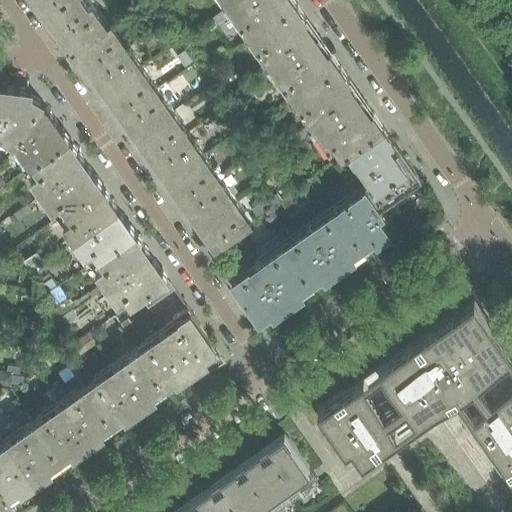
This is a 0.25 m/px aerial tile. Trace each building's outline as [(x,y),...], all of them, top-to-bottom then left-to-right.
[(107,23),(90,0),(37,0),(43,8),(44,7),(49,14),(48,15),(54,23),(55,22),(60,30),(59,30),(70,45),(69,46),(71,50),(107,23)] [(227,0),(251,34),(297,2),(295,0),(227,0)] [(325,52),(303,20),(302,19),(307,16),(297,2),(251,34),(295,95),(340,63),(330,49),(325,52)] [(212,16),(223,8),(220,4),(209,11),(212,16)] [(216,21),(226,14),(223,8),(212,16),(216,21)] [(200,21),(209,15),(205,10),(196,15),(200,21)] [(124,45),(117,36),(120,33),(111,21),(107,23),(71,50),(73,52),(78,49),(91,67),(124,45)] [(150,75),(142,64),(133,51),(130,54),(124,45),(91,67),(104,86),(103,87),(108,94),(109,93),(122,111),(154,89),(164,82),(156,70),(150,75)] [(195,60),(189,50),(186,47),(177,54),(186,67),(195,60)] [(369,114),(346,81),(345,81),(350,77),(340,63),(295,95),(338,157),(347,151),(383,125),(373,110),(369,114)] [(253,78),(266,69),(262,64),(250,73),(253,78)] [(257,83),(270,74),(266,69),(253,78),(257,83)] [(0,137),(17,145),(42,99),(31,93),(31,88),(0,83),(0,137)] [(182,121),(173,109),(164,96),(161,98),(154,89),(122,111),(136,131),(134,131),(138,137),(140,136),(153,155),(185,133),(179,124),(182,121)] [(69,137),(61,126),(46,105),(41,102),(43,100),(42,99),(17,145),(31,164),(33,164),(69,137)] [(299,138),(310,130),(306,125),(295,133),(299,138)] [(420,176),(399,146),(383,125),(347,151),(368,182),(365,184),(380,205),(406,186),(411,188),(417,184),(417,178),(420,176)] [(303,143),(313,136),(310,130),(299,138),(303,143)] [(213,165),(205,153),(195,139),(192,142),(185,133),(153,155),(166,174),(165,175),(169,181),(171,180),(184,199),(216,177),(210,168),(213,165)] [(102,184),(86,161),(69,137),(33,164),(40,174),(33,179),(52,205),(59,200),(65,210),(102,184)] [(257,148),(250,138),(243,144),(250,153),(257,148)] [(247,221),(240,211),(244,209),(225,182),(222,185),(216,177),(184,199),(197,218),(196,219),(200,224),(200,225),(202,224),(215,243),(230,233),(237,228),(244,223),(247,221)] [(135,230),(118,207),(102,184),(65,210),(72,220),(65,225),(85,253),(81,256),(87,264),(98,257),(135,230)] [(395,226),(380,205),(365,184),(336,205),(363,243),(375,235),(377,239),(395,226)] [(255,215),(270,205),(266,199),(251,209),(255,215)] [(301,210),(299,207),(295,202),(286,209),(292,217),(301,210)] [(314,213),(307,202),(299,207),(301,210),(307,218),(314,213)] [(28,203),(14,213),(19,220),(33,210),(28,203)] [(363,243),(336,205),(284,242),(312,279),(323,272),(326,275),(355,255),(352,251),(363,243)] [(14,213),(9,216),(15,223),(19,220),(14,213)] [(241,233),(248,228),(244,223),(237,228),(241,233)] [(167,276),(151,254),(135,230),(98,257),(104,265),(97,270),(123,307),(141,295),(167,276)] [(217,256),(237,243),(230,233),(215,243),(210,247),(217,256)] [(58,249),(66,244),(63,240),(55,246),(58,249)] [(312,279),(284,242),(259,260),(232,278),(259,317),(271,308),(274,312),(303,291),(301,287),(312,279)] [(41,262),(34,251),(22,260),(29,270),(41,262)] [(52,272),(38,281),(45,291),(59,282),(52,272)] [(148,306),(175,287),(167,276),(141,295),(148,306)] [(74,306),(59,284),(45,294),(60,315),(72,307),(74,306)] [(97,286),(89,291),(92,295),(100,290),(97,286)] [(225,358),(188,306),(171,318),(174,322),(139,347),(164,383),(176,375),(178,379),(207,359),(213,367),(225,358)] [(72,323),(77,313),(72,307),(60,315),(67,326),(72,323)] [(128,317),(121,322),(126,329),(133,324),(128,317)] [(63,350),(64,322),(46,321),(42,347),(63,350)] [(97,342),(92,335),(89,331),(72,343),(79,354),(97,342)] [(38,367),(41,347),(27,346),(24,365),(38,367)] [(164,383),(139,347),(87,383),(113,420),(124,412),(126,416),(156,395),(153,391),(164,383)] [(8,364),(6,372),(12,373),(20,374),(21,366),(8,364)] [(0,371),(0,380),(3,384),(11,385),(11,383),(12,378),(12,373),(6,372),(0,371)] [(12,378),(11,383),(16,383),(24,378),(24,374),(20,374),(12,373),(12,378)] [(60,391),(54,382),(50,385),(52,389),(56,394),(60,391)] [(113,420),(87,383),(35,420),(60,457),(72,449),(74,452),(104,432),(101,428),(113,420)] [(57,396),(56,394),(52,389),(48,392),(53,399),(57,396)] [(60,457),(35,420),(0,444),(0,477),(10,492),(20,485),(22,489),(52,468),(50,464),(60,457)] [(245,511),(246,511),(258,511),(266,507),(261,501),(271,495),(275,500),(290,490),(286,484),(295,477),(299,483),(314,473),(285,431),(169,511),(245,511)] [(10,492),(0,477),(0,511),(3,511),(5,511),(2,507),(13,499),(9,493),(10,492)]
